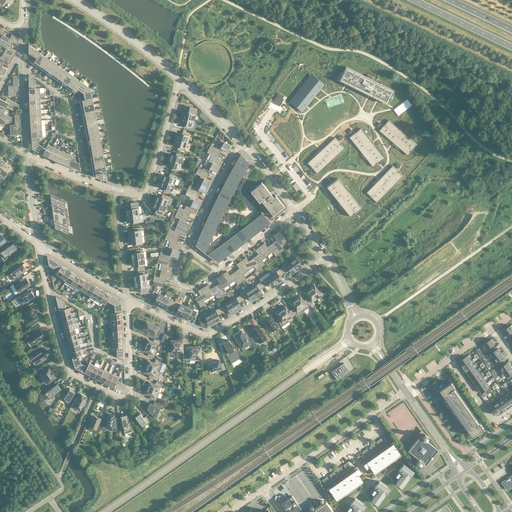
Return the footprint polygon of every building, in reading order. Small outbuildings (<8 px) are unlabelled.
[(10,39),(3,35),(2,35),(0,39),(12,46),(12,45),(13,43),(18,45),(18,39),(12,35),(10,39)] [(12,46),(0,39),(0,45),(6,48),(4,53),(13,58),(16,52),(11,49),(13,46),(12,45),(12,46)] [(40,53),(28,45),(28,53),(29,53),(28,54),(28,61),(32,64),(36,58),(40,53)] [(0,61),(3,64),(5,61),(10,63),(13,58),(4,53),(1,57),(0,56),(0,61)] [(45,56),(40,53),(36,58),(32,64),(37,67),(45,56)] [(49,60),(45,56),(37,67),(42,70),(49,60)] [(54,63),(49,60),(42,70),(47,74),(54,63)] [(59,66),(54,63),(47,74),(51,77),(59,66)] [(64,69),(59,66),(51,77),(56,80),(64,69)] [(346,67),(339,80),(387,104),(394,91),(346,67)] [(68,73),(64,69),(56,80),(61,83),(68,73)] [(73,76),(68,73),(61,83),(65,87),(73,76)] [(18,85),(18,76),(13,76),(13,86),(8,86),(8,96),(15,96),(15,90),(19,90),(18,85)] [(78,79),(73,76),(65,87),(70,90),(78,79)] [(314,76),(292,104),(302,112),(324,85),(314,76)] [(82,83),(78,79),(70,90),(75,93),(78,89),(82,83)] [(90,89),(82,83),(78,89),(83,93),(90,89)] [(92,98),(90,89),(83,93),(85,99),(85,100),(92,98)] [(278,95),(274,102),(279,106),(284,99),(278,95)] [(0,98),(0,106),(6,109),(8,105),(17,109),(19,105),(6,98),(5,101),(0,98)] [(93,104),(92,98),(85,100),(85,99),(79,101),(80,106),(93,104)] [(407,100),(396,109),(400,115),(412,106),(407,100)] [(94,109),(93,104),(80,106),(82,112),(94,109)] [(6,109),(0,106),(0,117),(10,123),(12,118),(3,114),(6,109)] [(183,112),(181,117),(193,120),(196,109),(190,107),(189,113),(183,112)] [(96,115),(94,109),(82,112),(83,117),(96,115)] [(202,112),(199,115),(205,121),(208,118),(202,112)] [(20,120),(20,115),(14,115),(15,125),(10,125),(10,135),(17,135),(17,129),(20,129),(20,120)] [(97,121),(96,115),(83,117),(84,123),(97,121)] [(10,123),(0,117),(0,124),(6,128),(10,123)] [(193,120),(181,117),(180,123),(185,124),(184,127),(191,129),(193,120)] [(388,120),(379,131),(393,143),(394,141),(401,147),(400,149),(408,155),(417,145),(403,133),(402,134),(395,128),(396,127),(388,120)] [(98,126),(97,121),(84,123),(85,129),(98,126)] [(99,132),(98,126),(85,129),(86,134),(99,132)] [(360,128),(349,137),(361,152),(362,151),(367,158),(366,159),(373,167),(384,158),(372,144),(371,145),(366,138),(367,137),(360,128)] [(183,131),(182,134),(177,133),(175,139),(187,142),(189,133),(183,131)] [(100,137),(99,132),(86,134),(87,140),(100,137)] [(315,156),(307,163),(317,174),(330,161),(329,160),(336,154),(337,155),(345,148),(335,137),(321,150),(323,151),(316,157),(315,156)] [(187,142),(175,139),(174,144),(179,146),(178,149),(184,151),(187,142)] [(217,146),(212,143),(209,148),(220,154),(223,149),(228,151),(231,146),(220,140),(217,146)] [(46,148),(39,145),(32,149),(43,155),(46,148)] [(48,145),(46,148),(43,155),(48,157),(53,147),(48,145)] [(57,149),(53,147),(48,157),(53,159),(57,149)] [(220,154),(209,148),(207,152),(212,155),(209,161),(219,167),(222,161),(218,159),(220,154)] [(62,151),(57,149),(53,159),(58,162),(62,151)] [(67,154),(62,151),(58,162),(63,164),(67,154)] [(177,153),(176,155),(176,156),(171,154),(169,160),(180,163),(183,155),(177,153)] [(73,156),(67,154),(63,164),(68,166),(71,159),(71,160),(73,156)] [(249,163),(241,154),(237,162),(246,168),(249,163)] [(71,159),(68,166),(79,170),(80,171),(80,169),(79,163),(71,160),(71,159)] [(180,163),(169,160),(167,165),(172,167),(171,170),(178,172),(180,163)] [(219,167),(209,161),(205,167),(201,164),(198,169),(209,175),(212,169),(216,172),(219,167)] [(246,168),(237,162),(234,167),(244,172),(246,168)] [(13,168),(6,163),(0,170),(0,173),(6,178),(13,168)] [(373,185),(366,193),(376,203),(389,190),(388,188),(394,182),(396,183),(403,176),(392,166),(380,179),(381,180),(375,186),(373,185)] [(244,172),(234,167),(231,172),(241,177),(244,172)] [(209,175),(198,169),(195,173),(200,176),(197,182),(208,187),(211,182),(206,180),(209,175)] [(107,180),(106,171),(93,173),(93,175),(107,180)] [(241,177),(231,172),(229,177),(239,182),(241,177)] [(170,174),(169,176),(169,177),(164,175),(162,181),(173,185),(176,176),(170,174)] [(239,182),(229,177),(226,181),(236,187),(239,182)] [(338,178),(327,187),(338,202),(339,200),(345,208),(344,209),(350,217),(361,208),(350,193),(349,195),(343,187),(344,186),(338,178)] [(173,185),(162,181),(160,186),(165,188),(164,191),(170,193),(173,185)] [(236,187),(226,181),(224,186),(233,191),(236,187)] [(208,187),(197,182),(194,188),(189,185),(187,190),(198,196),(201,190),(205,193),(208,187)] [(261,182),(257,186),(250,191),(259,202),(262,199),(265,203),(264,204),(273,215),(284,206),(275,195),(273,197),(261,182)] [(233,191),(224,186),(221,191),(231,196),(233,191)] [(198,196),(187,190),(185,195),(190,197),(187,203),(198,208),(200,203),(196,201),(198,196)] [(231,196),(221,191),(219,196),(229,201),(231,196)] [(51,203),(65,209),(65,207),(65,204),(61,203),(63,200),(61,199),(50,195),(50,197),(51,200),(53,200),(52,203),(51,203)] [(162,195),(162,197),(161,197),(157,196),(154,201),(166,205),(169,197),(162,195)] [(229,201),(219,196),(216,201),(226,206),(229,201)] [(166,205),(154,201),(152,207),(157,209),(156,212),(162,214),(166,205)] [(226,206),(216,201),(214,206),(224,211),(226,206)] [(132,209),(126,210),(127,216),(139,214),(138,214),(141,213),(141,206),(138,206),(137,202),(131,203),(132,209)] [(65,209),(51,203),(52,205),(52,208),(54,209),(53,211),(52,211),(52,212),(66,217),(66,215),(66,216),(66,212),(63,211),(64,209),(65,209)] [(198,208),(187,203),(184,209),(179,207),(177,212),(188,217),(191,212),(195,214),(198,208)] [(224,211),(214,206),(212,211),(222,215),(224,211)] [(222,215),(212,211),(209,216),(219,220),(222,215)] [(66,217),(52,212),(53,213),(53,216),(55,217),(54,220),(54,219),(54,220),(68,225),(67,224),(67,221),(64,219),(65,217),(66,217)] [(188,217),(177,212),(175,217),(180,219),(177,225),(188,230),(190,224),(186,222),(188,217)] [(139,214),(127,216),(127,222),(132,221),(132,222),(133,224),(140,223),(139,222),(143,221),(143,215),(139,215),(139,214)] [(270,222),(262,214),(258,217),(265,226),(270,222)] [(219,220),(209,216),(207,220),(217,225),(219,220)] [(265,226),(258,217),(254,220),(261,229),(265,226)] [(68,225),(54,220),(54,221),(54,224),(56,225),(55,228),(69,234),(69,232),(68,232),(68,229),(65,228),(66,225),(68,226),(68,225)] [(217,225),(207,220),(205,225),(215,230),(217,225)] [(261,229),(254,220),(250,224),(256,232),(261,229)] [(256,232),(250,224),(245,227),(252,236),(256,232)] [(188,230),(177,225),(174,231),(169,229),(167,234),(179,239),(181,233),(186,235),(188,230)] [(215,230),(205,225),(203,230),(213,235),(215,230)] [(133,228),(133,230),(133,231),(128,232),(129,238),(141,236),(140,227),(133,228)] [(252,236),(245,227),(241,230),(248,239),(252,236)] [(213,235),(203,230),(200,235),(210,240),(213,235)] [(248,239),(241,230),(237,233),(243,242),(248,239)] [(277,240),(276,240),(272,243),(280,253),(284,250),(281,246),(287,240),(279,232),(274,236),(277,240)] [(243,242),(237,233),(232,237),(239,245),(243,242)] [(179,239),(167,234),(165,239),(170,241),(168,247),(179,251),(181,246),(177,244),(179,239)] [(210,240),(200,235),(198,240),(203,243),(208,245),(210,240)] [(142,245),(141,236),(129,238),(130,244),(135,243),(135,246),(142,245)] [(239,245),(232,237),(228,240),(235,249),(239,245)] [(203,243),(198,240),(196,246),(200,250),(203,251),(205,253),(208,245),(203,243)] [(235,249),(228,240),(224,243),(230,252),(235,249)] [(4,250),(0,252),(0,255),(4,261),(8,258),(7,256),(14,251),(16,249),(13,244),(15,243),(15,242),(5,249),(4,248),(4,250)] [(230,252),(224,243),(220,246),(226,255),(230,252)] [(265,243),(260,246),(267,256),(272,252),(276,256),(280,253),(272,243),(268,247),(265,243)] [(226,255),(220,246),(215,249),(219,254),(222,258),(226,255)] [(267,256),(260,246),(255,250),(258,254),(253,258),(261,268),(265,264),(262,260),(267,256)] [(179,251),(168,247),(166,254),(161,252),(159,257),(171,261),(173,255),(177,257),(179,251)] [(135,250),(136,252),(136,253),(131,254),(131,260),(143,258),(142,249),(135,250)] [(219,254),(215,249),(208,255),(212,259),(215,260),(217,262),(222,258),(219,254)] [(300,254),(290,261),(296,270),(301,266),(298,263),(304,259),(300,254)] [(47,258),(49,266),(58,271),(62,266),(49,257),(47,256),(47,258)] [(171,261),(159,257),(157,263),(163,264),(161,271),(173,274),(174,268),(169,267),(171,261)] [(246,257),(241,261),(248,270),(253,266),(257,271),(261,268),(253,258),(249,261),(246,257)] [(144,267),(143,258),(131,260),(132,265),(137,265),(137,268),(144,267)] [(248,270),(241,261),(236,264),(239,268),(234,272),(242,282),(246,279),(243,274),(248,270)] [(296,270),(290,261),(280,268),(284,273),(289,270),(292,273),(296,270)] [(25,264),(25,263),(15,271),(14,269),(13,270),(14,271),(8,275),(13,281),(15,279),(24,273),(26,271),(23,266),(25,264)] [(66,269),(62,266),(58,271),(55,275),(60,278),(66,269)] [(284,273),(280,268),(271,275),(277,284),(281,281),(279,277),(284,273)] [(71,272),(66,269),(60,278),(65,281),(71,272)] [(138,272),(138,274),(138,275),(133,275),(134,281),(146,280),(145,271),(138,272)] [(173,274),(161,271),(159,277),(154,276),(153,281),(165,284),(166,278),(171,279),(173,274)] [(227,271),(222,275),(229,285),(234,281),(238,285),(242,282),(234,272),(230,275),(227,271)] [(76,275),(71,272),(65,281),(70,284),(76,275)] [(81,278),(76,275),(70,284),(75,287),(81,278)] [(229,285),(222,275),(217,278),(220,282),(215,286),(222,296),(227,293),(224,288),(229,285)] [(277,284),(271,275),(261,282),(264,287),(269,284),(272,287),(277,284)] [(19,280),(13,284),(15,287),(19,292),(26,287),(27,288),(29,286),(29,285),(30,284),(26,278),(21,282),(19,280)] [(86,281),(81,278),(75,287),(80,290),(86,281)] [(147,292),(146,280),(134,281),(135,287),(141,287),(141,293),(147,292)] [(91,284),(86,281),(80,290),(85,293),(91,284)] [(264,287),(261,282),(251,289),(256,297),(261,294),(259,290),(264,287)] [(96,286),(91,284),(85,293),(90,296),(96,286)] [(208,285),(203,288),(209,298),(214,295),(217,299),(222,296),(215,286),(210,289),(208,285)] [(311,288),(310,289),(316,298),(317,300),(325,294),(320,289),(318,290),(315,287),(316,287),(314,285),(311,287),(311,288)] [(100,289),(96,286),(90,296),(95,299),(100,289)] [(209,298),(203,288),(198,291),(200,295),(195,298),(201,309),(206,306),(203,301),(209,298)] [(105,292),(100,289),(95,299),(100,302),(105,292)] [(256,297),(251,289),(241,295),(244,300),(249,297),(251,301),(256,297)] [(316,298),(310,289),(308,290),(307,289),(304,292),(305,294),(306,294),(308,297),(306,299),(310,305),(313,303),(312,301),(316,298)] [(18,297),(23,304),(27,302),(30,301),(29,300),(35,296),(33,293),(34,293),(32,290),(30,292),(26,294),(25,292),(18,297)] [(154,303),(160,306),(164,297),(153,291),(151,297),(156,299),(154,303)] [(110,295),(105,292),(100,302),(105,305),(107,301),(110,295)] [(121,301),(110,295),(107,301),(114,305),(121,301)] [(244,300),(241,295),(230,301),(236,310),(241,307),(238,303),(244,300)] [(295,299),(301,309),(303,311),(311,306),(310,305),(306,299),(303,301),(301,297),(299,295),(296,297),(297,298),(295,299)] [(56,298),(59,310),(66,309),(66,308),(64,302),(57,298),(56,297),(56,298)] [(175,302),(164,297),(160,306),(165,309),(167,305),(172,307),(175,302)] [(301,309),(295,299),(293,301),(293,300),(289,302),(291,304),(294,308),(291,309),(295,315),(298,313),(297,312),(301,309)] [(236,310),(230,301),(220,307),(223,313),(228,310),(231,313),(236,310)] [(186,307),(175,302),(172,307),(178,310),(176,314),(182,316),(186,307)] [(282,309),(280,310),(287,319),(291,316),(292,317),(295,315),(291,309),(289,311),(286,308),(285,306),(281,308),(282,309)] [(31,307),(25,312),(27,314),(25,316),(28,320),(29,318),(31,321),(29,322),(26,325),(28,327),(31,325),(37,321),(35,319),(38,317),(35,313),(34,311),(31,307)] [(69,307),(66,308),(66,309),(59,310),(60,316),(71,313),(69,307)] [(197,312),(186,307),(182,316),(187,319),(189,315),(195,317),(197,312)] [(223,313),(220,307),(210,313),(215,323),(220,320),(218,316),(223,313)] [(287,319),(280,310),(279,311),(278,310),(275,313),(276,315),(279,318),(276,320),(281,327),(289,321),(287,319)] [(215,323),(210,313),(199,319),(202,325),(207,322),(209,325),(215,323)] [(281,329),(277,323),(275,324),(270,317),(264,321),(271,332),(275,329),(276,332),(281,329)] [(74,323),(72,318),(62,321),(63,326),(74,323)] [(151,324),(146,321),(143,328),(149,331),(148,332),(151,333),(152,333),(155,334),(155,335),(158,337),(161,330),(158,329),(159,327),(154,325),(153,325),(152,324),(151,324)] [(75,329),(74,323),(63,326),(64,331),(75,329)] [(511,325),(503,331),(506,336),(509,334),(511,336),(511,335),(511,325),(511,326),(511,325)] [(266,339),(268,341),(271,340),(265,331),(263,333),(258,326),(251,330),(259,343),(266,339)] [(76,334),(75,329),(64,331),(66,337),(76,334)] [(28,337),(34,345),(41,340),(41,339),(45,337),(40,330),(36,333),(35,332),(28,337)] [(240,344),(242,348),(243,348),(243,347),(248,344),(249,344),(250,344),(247,339),(249,338),(248,338),(246,335),(246,334),(244,335),(242,331),(241,331),(241,332),(235,335),(234,335),(237,340),(235,341),(236,341),(238,344),(237,345),(238,345),(240,344)] [(78,339),(76,334),(66,337),(67,342),(78,339)] [(79,344),(78,339),(67,342),(69,347),(79,344)] [(146,343),(145,345),(157,350),(161,341),(154,339),(153,341),(149,340),(147,339),(145,342),(146,343)] [(492,339),(484,345),(487,349),(488,349),(490,351),(491,350),(489,348),(495,344),(492,339)] [(168,354),(177,354),(177,352),(177,341),(175,341),(175,340),(170,340),(170,342),(171,342),(171,347),(168,347),(168,354)] [(229,340),(221,344),(224,350),(223,350),(225,354),(226,353),(227,354),(234,366),(242,362),(240,358),(234,349),(233,347),(236,346),(232,340),(230,342),(229,340)] [(81,349),(79,344),(69,347),(70,352),(81,349)] [(157,350),(145,345),(144,347),(143,346),(142,350),(144,351),(148,353),(147,355),(154,358),(157,350)] [(183,360),(195,360),(195,358),(195,347),(193,347),(193,346),(189,346),(189,349),(189,353),(183,353),(183,360)] [(197,347),(195,347),(195,358),(195,360),(204,360),(204,353),(201,353),(201,348),(201,346),(197,346),(197,347)] [(39,352),(38,350),(39,349),(29,356),(33,361),(35,360),(38,364),(50,356),(45,349),(41,352),(40,352),(39,352)] [(82,355),(81,349),(70,352),(72,358),(78,356),(82,355)] [(490,351),(486,354),(491,360),(501,353),(498,349),(495,351),(493,349),(490,351)] [(501,353),(491,360),(496,367),(499,365),(501,364),(503,362),(502,360),(505,358),(501,353)] [(78,356),(72,358),(75,368),(81,363),(78,356)] [(467,356),(460,362),(463,366),(470,361),(467,356)] [(147,364),(146,366),(159,371),(162,363),(155,360),(154,363),(150,361),(148,360),(146,364),(147,364)] [(219,361),(219,360),(219,361),(209,364),(208,364),(208,365),(211,371),(211,372),(211,371),(221,368),(222,370),(226,369),(223,363),(220,364),(219,361)] [(463,366),(466,371),(473,365),(470,361),(463,366)] [(499,365),(496,367),(501,374),(503,372),(511,367),(508,362),(505,365),(503,362),(501,364),(499,365)] [(87,367),(87,366),(81,363),(75,368),(84,373),(87,367)] [(89,363),(87,366),(87,367),(84,373),(89,375),(94,365),(89,363)] [(331,372),(337,380),(350,372),(344,363),(331,372)] [(99,368),(94,365),(89,375),(94,378),(99,368)] [(466,371),(469,375),(476,370),(473,365),(466,371)] [(161,372),(159,371),(146,366),(146,368),(145,368),(143,372),(145,373),(145,372),(150,374),(148,377),(157,380),(161,372)] [(43,368),(36,373),(38,375),(39,375),(41,377),(42,376),(47,383),(48,383),(55,378),(56,378),(56,377),(54,374),(53,374),(53,373),(52,372),(52,371),(51,371),(49,368),(49,367),(48,368),(49,368),(45,370),(43,368)] [(503,372),(501,374),(504,379),(506,377),(508,379),(511,376),(511,374),(511,373),(511,368),(511,367),(503,372)] [(104,370),(99,368),(94,378),(99,380),(104,370)] [(109,372),(104,370),(99,380),(104,382),(109,372)] [(469,375),(472,379),(480,374),(476,370),(469,375)] [(113,375),(109,372),(104,382),(109,385),(113,375)] [(472,379),(475,384),(483,379),(480,374),(472,379)] [(119,377),(113,375),(109,385),(114,387),(117,381),(119,377)] [(475,384),(478,388),(486,383),(483,379),(475,384)] [(117,381),(114,387),(123,391),(125,391),(124,390),(125,390),(124,384),(117,381)] [(43,395),(46,398),(48,400),(58,392),(61,390),(57,385),(60,383),(59,382),(49,390),(48,389),(49,390),(43,395)] [(148,386),(147,388),(158,392),(160,387),(161,387),(163,384),(156,382),(155,384),(151,383),(151,382),(149,382),(147,385),(148,386)] [(452,382),(440,390),(473,436),(484,428),(480,423),(478,418),(465,401),(452,382)] [(478,388),(482,393),(489,388),(486,383),(478,388)] [(71,398),(75,392),(72,390),(73,390),(70,388),(69,390),(66,394),(64,393),(60,399),(68,403),(70,401),(71,401),(72,398),(71,398)] [(159,393),(158,392),(147,388),(146,390),(146,389),(144,393),(146,394),(150,395),(149,398),(156,401),(159,393)] [(506,393),(501,396),(508,405),(511,402),(511,401),(506,394),(507,394),(506,393)] [(76,402),(74,401),(70,408),(73,410),(74,407),(80,410),(83,405),(84,406),(86,402),(85,401),(87,397),(84,396),(81,394),(76,402)] [(501,396),(497,399),(503,408),(508,405),(501,396)] [(497,399),(492,402),(499,412),(503,408),(497,399)] [(154,404),(146,401),(143,406),(154,417),(156,418),(160,407),(163,408),(164,405),(154,401),(154,402),(155,402),(154,404)] [(492,402),(488,405),(489,407),(494,415),(499,412),(492,402)] [(146,416),(143,418),(141,414),(140,412),(137,414),(137,415),(135,417),(139,422),(138,423),(140,425),(141,425),(143,427),(150,422),(146,416)] [(105,427),(112,428),(112,431),(117,431),(116,420),(114,420),(114,417),(113,417),(114,415),(109,414),(108,416),(107,416),(107,417),(106,417),(106,420),(107,421),(105,427)] [(125,433),(131,432),(128,419),(127,415),(121,417),(120,414),(123,426),(121,426),(122,427),(123,427),(125,433)] [(98,425),(101,419),(93,416),(91,422),(90,421),(88,425),(89,425),(89,427),(96,430),(95,432),(98,434),(102,427),(98,425)] [(421,431),(418,434),(419,434),(420,435),(408,450),(408,451),(418,459),(415,462),(416,463),(422,468),(423,468),(427,463),(429,464),(430,464),(438,454),(436,452),(437,450),(437,449),(426,440),(429,437),(428,437),(421,431)] [(366,462),(374,474),(401,455),(393,444),(395,443),(395,442),(394,441),(393,441),(393,442),(363,463),(367,468),(369,467),(366,462)] [(412,470),(403,464),(399,470),(399,471),(395,476),(399,478),(397,481),(403,486),(409,477),(408,476),(412,470)] [(329,490),(336,500),(363,482),(355,470),(358,474),(361,473),(357,467),(326,488),(326,489),(326,490),(327,491),(328,491),(328,490),(329,490)] [(504,481),(503,482),(507,488),(511,484),(511,475),(506,479),(504,481)] [(388,487),(379,481),(375,487),(375,488),(371,493),(375,496),(372,499),(379,503),(385,494),(383,493),(388,487)] [(293,511),(299,508),(290,496),(280,503),(285,511),(293,511)] [(364,504),(355,498),(350,504),(351,505),(347,510),(349,511),(360,511),(361,511),(359,510),(364,504)] [(333,511),(326,501),(324,502),(324,501),(323,501),(323,500),(322,500),(321,500),(321,501),(320,501),(320,502),(320,503),(321,504),(315,509),(314,508),(314,507),(313,507),(312,507),(311,507),(311,508),(311,509),(311,510),(312,511),(310,511),(333,511)]
